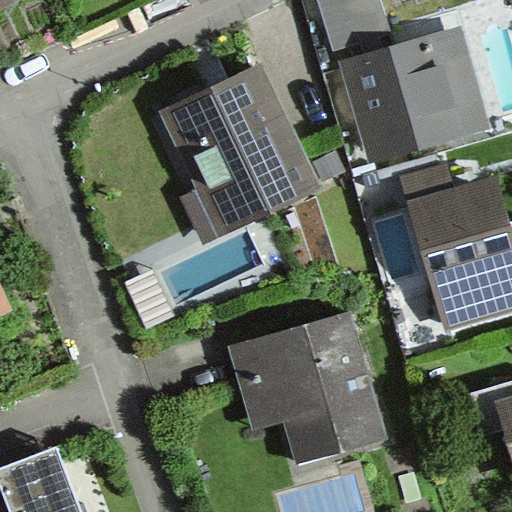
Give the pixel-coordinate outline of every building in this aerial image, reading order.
[(459,33),(343,64),(369,161),(485,130),(459,33)] [(255,71),(163,114),(221,236),(313,193),(255,71)] [(436,173),(401,183),(446,337),(511,317),(511,222),(499,226),(487,184),(443,197),(436,173)] [(347,320),(233,350),(254,428),(285,420),(296,461),(379,439),(347,320)] [(511,385),(467,398),(478,437),(497,432),(511,486),(511,385)] [(79,511),(56,450),(0,470),(0,489),(8,511),(79,511)] [(0,511),(8,511),(0,489),(0,511)]
